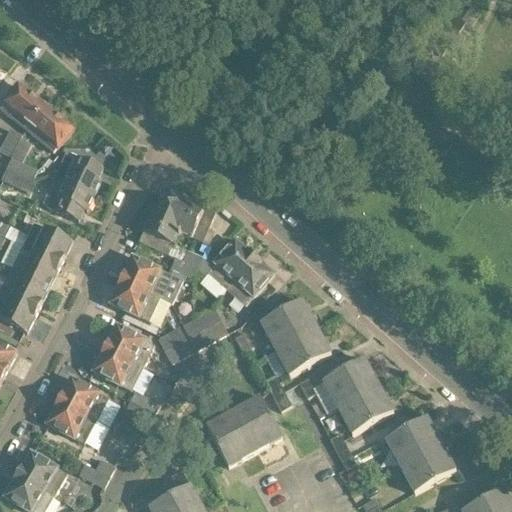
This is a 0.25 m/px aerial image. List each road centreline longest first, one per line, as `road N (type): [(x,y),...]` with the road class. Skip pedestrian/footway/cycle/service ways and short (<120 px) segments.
road 1 (residential): [(511,433),(172,131)]
road 2 (residential): [(0,437),(172,131)]
road 3 (residential): [(172,131),(147,118),(22,0)]
